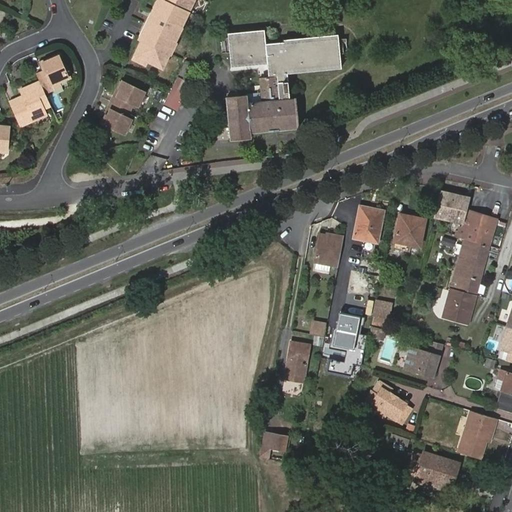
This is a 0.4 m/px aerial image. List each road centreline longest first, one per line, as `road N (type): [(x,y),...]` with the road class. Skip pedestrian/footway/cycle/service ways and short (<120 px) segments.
road 1 (secondary): [(511,88),(0,299)]
road 2 (secondary): [(0,317),(511,112)]
road 3 (track): [(0,365),(270,263),(282,277),(253,400),(253,454),(263,476)]
road 4 (residential): [(511,183),(413,168),(302,210),(292,222)]
road 5 (residential): [(45,201),(91,91),(83,48),(68,25)]
road 6 (residential): [(45,201),(179,176)]
